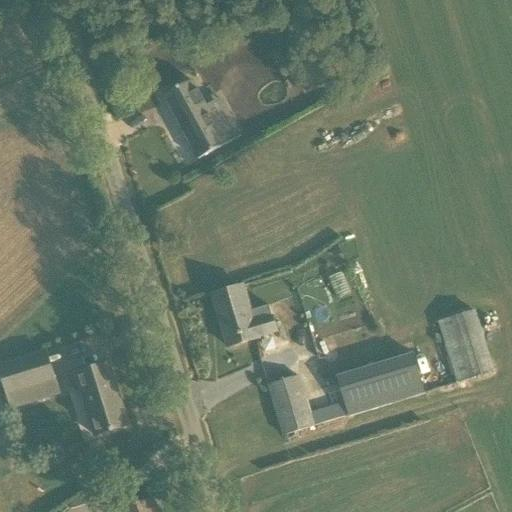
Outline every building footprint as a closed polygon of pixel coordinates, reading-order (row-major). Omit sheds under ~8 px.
[(319,77),(307,83),(312,93),(324,86),(319,77)] [(227,145),(192,82),(164,97),(199,160),(227,145)] [(242,287),(213,296),(229,348),(258,339),(257,337),(275,331),(267,306),(249,312),(242,287)] [(476,310),(438,322),(457,383),(495,371),(476,310)] [(56,379),(47,350),(0,364),(0,378),(5,396),(56,379)] [(117,407),(111,387),(116,386),(109,364),(76,375),(96,437),(128,427),(122,405),(117,407)] [(301,376),(288,381),(269,386),(284,436),(303,430),(348,417),(344,403),(312,412),(301,376)] [(122,510),(123,511),(155,511),(152,501),(122,510)]
